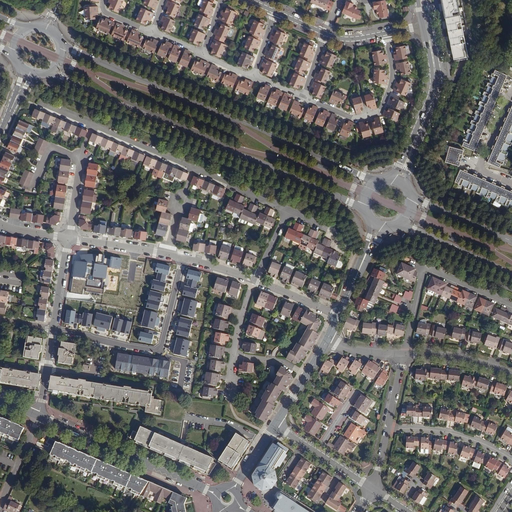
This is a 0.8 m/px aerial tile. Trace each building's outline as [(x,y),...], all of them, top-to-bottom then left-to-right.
[(109,0),(109,1),(112,2),(111,4),(110,5),(108,8),(109,9),(118,13),(124,1),(122,0),(109,0)] [(156,0),(145,0),(143,4),(155,9),(157,4),(154,3),(155,1),(158,2),(159,1),(156,0)] [(209,16),(210,16),(213,11),(212,11),(210,10),(211,7),(213,3),(212,3),(208,1),(205,0),(203,0),(199,11),(204,13),(209,16)] [(311,0),(311,2),(326,8),(329,1),(327,0),(311,0)] [(378,11),(377,11),(377,14),(379,13),(380,18),(388,17),(384,0),(372,2),(373,9),(376,9),(378,8),(378,11)] [(441,0),(442,3),(445,3),(445,4),(445,5),(445,6),(446,7),(447,7),(448,10),(444,11),(446,21),(449,21),(449,22),(449,23),(450,23),(450,24),(451,24),(451,27),(447,28),(449,36),(453,35),(454,40),(450,41),(452,50),(456,49),(456,54),(453,55),(454,60),(468,57),(462,25),(459,26),(458,22),(461,22),(458,8),(456,8),(455,5),(457,4),(456,0),(441,0)] [(168,10),(167,10),(166,14),(175,18),(180,6),(174,4),(168,1),(166,6),(167,6),(169,7),(168,10)] [(353,9),(351,8),(352,6),(353,3),(347,1),(342,13),(357,19),(360,12),(356,10),(357,8),(354,7),(353,9)] [(98,12),(98,7),(86,7),(86,20),(96,20),(95,15),(95,13),(98,13),(98,12)] [(218,19),(230,25),(236,12),(231,10),(225,7),(223,11),(225,12),(223,15),(220,14),(218,19)] [(154,14),(142,8),(136,21),(146,25),(148,22),(147,20),(149,17),(151,19),(154,14)] [(208,25),(211,20),(208,19),(203,16),(199,15),(194,26),(202,30),(204,26),(205,23),(207,25),(208,25)] [(163,25),(161,29),(170,33),(175,21),(163,16),(161,21),(162,22),(164,22),(162,25),(163,25)] [(105,21),(106,20),(101,18),(96,28),(108,34),(112,27),(114,23),(114,22),(109,20),(107,22),(105,21)] [(249,32),(261,38),(264,33),(261,31),(262,29),(263,29),(265,25),(264,25),(263,24),(258,22),(254,20),(249,32)] [(124,28),(123,29),(121,28),(122,25),(117,23),(117,24),(115,28),(112,35),(124,41),(129,30),(124,28)] [(216,29),(215,29),(213,34),(225,39),(227,35),(230,29),(230,28),(221,24),(219,28),(218,30),(216,29)] [(205,34),(193,29),(188,41),(197,45),(199,41),(200,38),(202,39),(203,39),(205,34)] [(144,37),(140,35),(139,36),(136,35),(138,32),(133,30),(132,32),(127,42),(140,47),(142,43),(144,39),(144,37)] [(269,41),(280,46),(286,34),(282,32),(278,30),(277,30),(275,34),(274,37),(272,36),(271,36),(269,41)] [(244,48),(248,50),(253,52),(255,48),(256,45),(259,47),(261,41),(249,36),(244,48)] [(150,41),(146,39),(146,40),(144,44),(143,48),(154,53),(159,42),(154,39),(154,40),(153,42),(150,41)] [(214,46),(213,48),(212,48),(210,51),(211,53),(221,57),(226,45),(214,39),(211,45),(214,46)] [(165,44),(162,43),(157,54),(165,58),(171,44),(172,44),(168,42),(167,45),(165,44)] [(311,51),(312,47),(312,46),(307,44),(303,43),(298,54),(304,57),(309,59),(310,59),(312,54),(309,53),(311,51)] [(178,46),(175,45),(174,46),(172,51),(168,59),(176,62),(181,51),(178,50),(177,49),(178,46)] [(267,50),(266,50),(266,51),(265,53),(264,55),(266,56),(271,59),(275,60),(280,49),(272,45),(270,49),(269,51),(267,50)] [(393,54),(394,60),(406,57),(404,45),(399,46),(395,47),(394,47),(395,51),(396,54),(393,54)] [(179,63),(187,67),(191,57),(192,56),(189,54),(188,54),(189,51),(185,49),(179,63)] [(376,50),(371,51),(374,65),(386,62),(385,57),(383,57),(382,54),(383,53),(382,49),(380,50),(376,50)] [(323,55),(325,56),(323,59),(321,58),(318,63),(330,68),(336,55),(332,53),(327,51),(325,51),(323,55)] [(237,65),(245,68),(248,68),(249,65),(248,63),(249,61),(252,62),(255,57),(242,52),(237,65)] [(302,60),(299,58),(294,70),(297,71),(302,73),(304,69),(305,67),(308,68),(310,63),(308,62),(302,60)] [(264,59),(262,64),(263,64),(265,65),(263,68),(262,71),(271,75),(276,64),(270,61),(265,59),(264,59)] [(208,63),(203,61),(201,64),(199,63),(199,62),(198,61),(196,60),(194,61),(190,69),(203,75),(206,69),(208,64),(208,63)] [(400,75),(409,73),(407,61),(395,63),(396,69),(399,68),(399,71),(400,75)] [(216,68),(216,67),(211,65),(211,66),(209,70),(206,76),(217,81),(219,77),(221,73),(217,71),(215,70),(216,68)] [(321,68),(320,71),(319,71),(318,74),(316,73),(315,72),(313,78),(315,79),(320,81),(324,83),(330,71),(321,68)] [(462,139),(461,141),(462,142),(461,145),(474,150),(475,147),(476,148),(477,145),(476,144),(479,137),(480,138),(482,135),(480,135),(483,129),(484,129),(485,126),(484,126),(487,119),(488,119),(490,116),(488,116),(491,110),(492,111),(494,107),(492,107),(495,100),(497,100),(498,97),(497,97),(499,91),(500,91),(502,89),(500,88),(503,81),(505,82),(506,79),(505,78),(506,75),(493,70),(492,73),(490,72),(489,75),(491,76),(488,83),(486,82),(485,85),(487,85),(484,91),(483,91),(481,94),(483,94),(480,101),(478,100),(477,104),(478,104),(476,110),(474,110),(473,113),(475,113),(472,120),(470,119),(469,123),(470,123),(468,129),(466,129),(465,132),(466,132),(463,139),(462,139)] [(385,75),(385,72),(383,71),(373,71),(373,84),(386,85),(386,79),(383,79),(383,76),(385,75)] [(296,73),(293,72),(288,84),(297,88),(299,84),(300,81),(303,82),(305,78),(300,76),(296,73)] [(236,79),(237,76),(232,74),(231,76),(225,74),(224,75),(223,78),(221,82),(232,87),(234,84),(236,79)] [(244,82),(243,80),(241,79),(239,80),(237,85),(235,89),(241,91),(248,94),(253,82),(248,80),(246,83),(244,82)] [(392,90),(404,95),(410,83),(401,79),(398,79),(397,82),(399,83),(397,86),(394,85),(392,90)] [(314,87),(313,90),(311,94),(320,98),(325,86),(319,84),(314,81),(313,81),(311,86),(312,86),(314,87)] [(264,87),(261,86),(256,97),(264,100),(270,87),(266,85),(265,88),(264,87)] [(281,92),(281,91),(278,90),(277,93),(275,92),(272,91),(267,102),(275,105),(279,97),(281,92)] [(337,102),(340,104),(344,95),(333,90),(328,101),(333,104),(333,103),(334,101),(337,102)] [(286,110),(291,99),(288,98),(286,97),(288,94),(284,93),(282,98),(278,107),(286,110)] [(363,95),(367,107),(369,106),(371,105),(372,109),(376,107),(372,93),(363,95)] [(363,108),(360,96),(351,98),(355,113),(359,112),(358,109),(360,108),(363,108)] [(386,104),(389,105),(400,110),(404,102),(392,97),(391,100),(390,101),(387,100),(386,104)] [(298,104),(299,102),(294,100),(289,112),(300,117),(301,113),(304,109),(304,108),(300,107),(298,105),(298,104)] [(308,106),(307,109),(307,110),(303,117),(311,121),(317,107),(314,105),(312,108),(311,108),(308,106)] [(511,105),(510,108),(509,108),(507,111),(509,111),(506,118),(504,117),(503,120),(504,121),(502,127),(500,126),(499,129),(500,130),(497,137),(496,136),(495,139),(496,140),(494,145),(492,145),(491,148),(492,149),(489,156),(488,155),(487,158),(488,159),(487,161),(499,167),(500,164),(501,165),(503,161),(502,161),(504,154),(506,155),(507,151),(506,151),(508,145),(510,146),(511,143),(510,142),(511,137),(511,105)] [(381,114),(389,118),(395,121),(399,113),(387,108),(386,111),(385,112),(382,111),(381,114)] [(43,119),(46,113),(46,112),(40,109),(40,111),(38,110),(35,109),(32,116),(39,119),(40,118),(43,119)] [(328,113),(329,112),(325,110),(324,113),(322,112),(319,111),(314,122),(322,126),(326,118),(328,113)] [(46,113),(43,119),(42,121),(53,125),(56,118),(57,116),(50,114),(50,115),(48,114),(46,113)] [(335,115),(331,113),(331,114),(329,119),(325,127),(333,130),(338,119),(335,118),(334,117),(335,115)] [(376,120),(371,122),(374,133),(382,131),(378,117),(375,118),(376,120)] [(63,130),(67,122),(67,121),(61,118),(61,120),(59,119),(56,118),(53,125),(51,130),(57,133),(57,131),(62,133),(63,130)] [(18,124),(17,127),(25,131),(26,131),(28,128),(27,126),(28,124),(20,120),(19,122),(18,124)] [(347,123),(344,122),(339,133),(347,136),(353,122),(350,121),(348,124),(347,123)] [(362,137),(370,134),(367,123),(364,123),(362,124),(362,121),(358,122),(362,137)] [(74,134),(77,127),(77,125),(71,123),(71,124),(69,123),(67,122),(63,130),(74,134)] [(24,133),(25,131),(17,127),(16,129),(14,132),(13,134),(22,137),(23,138),(24,135),(24,133)] [(80,128),(77,127),(74,134),(81,137),(81,136),(85,137),(88,130),(82,127),(81,129),(80,128)] [(21,140),(22,137),(13,134),(12,136),(11,138),(10,141),(18,144),(20,145),(21,141),(21,140)] [(90,140),(100,145),(102,138),(103,137),(97,134),(96,135),(95,135),(93,134),(90,140)] [(100,145),(110,150),(113,143),(114,141),(108,139),(107,140),(106,140),(102,138),(100,145)] [(17,147),(18,144),(10,141),(9,143),(8,145),(7,148),(17,152),(18,148),(17,147)] [(121,154),(124,147),(124,145),(118,143),(118,145),(116,144),(113,143),(110,150),(110,151),(120,156),(121,154)] [(463,150),(449,146),(448,150),(450,151),(448,158),(446,157),(445,161),(459,165),(463,150)] [(127,148),(124,147),(121,154),(120,156),(118,159),(125,162),(128,156),(132,157),(134,151),(135,150),(129,147),(128,149),(127,148)] [(134,151),(132,157),(131,159),(130,160),(137,163),(139,160),(142,162),(146,154),(140,152),(139,154),(137,153),(134,151)] [(2,159),(10,163),(12,163),(13,160),(12,158),(13,156),(5,152),(4,154),(3,156),(2,159)] [(154,168),(157,161),(158,160),(152,157),(151,159),(150,158),(147,157),(143,165),(153,170),(154,168)] [(59,170),(69,172),(71,160),(67,159),(61,158),(61,161),(57,160),(56,166),(60,167),(59,170)] [(0,163),(0,166),(7,169),(9,170),(10,167),(9,165),(10,163),(2,159),(1,161),(0,163)] [(162,178),(167,166),(168,164),(162,161),(161,163),(160,163),(157,161),(154,168),(153,170),(151,175),(162,179),(162,178)] [(88,163),(87,174),(97,176),(98,172),(96,172),(97,168),(98,168),(99,165),(88,163)] [(175,177),(178,170),(179,168),(173,166),(172,168),(170,167),(167,166),(162,178),(173,182),(175,177)] [(68,183),(69,172),(59,170),(59,173),(60,173),(59,177),(58,177),(57,181),(58,181),(64,182),(68,183)] [(178,170),(175,177),(185,182),(189,173),(183,170),(182,172),(180,171),(178,170)] [(467,171),(464,170),(463,171),(460,170),(455,182),(458,183),(457,184),(461,186),(461,185),(467,187),(466,189),(470,190),(470,189),(477,191),(476,193),(479,194),(480,193),(486,195),(485,197),(489,198),(489,197),(496,200),(495,201),(498,203),(499,201),(504,204),(504,205),(507,206),(508,205),(511,206),(511,190),(510,190),(510,191),(504,189),(505,187),(502,186),(501,188),(494,185),(495,183),(492,182),(491,183),(485,181),(486,179),(483,178),(482,179),(475,176),(476,175),(473,174),(472,175),(467,173),(467,171)] [(97,176),(87,174),(85,186),(95,188),(96,184),(94,184),(95,179),(97,180),(97,176)] [(202,187),(204,181),(205,179),(199,177),(198,179),(197,178),(194,177),(191,184),(198,187),(197,188),(201,190),(201,188),(202,187)] [(207,183),(204,181),(202,187),(201,188),(201,190),(208,193),(209,191),(212,192),(215,186),(215,184),(210,181),(209,183),(207,183)] [(55,196),(65,198),(67,186),(54,184),(53,192),(55,192),(55,196)] [(217,187),(215,186),(212,192),(211,194),(219,198),(220,196),(222,197),(226,188),(220,186),(219,188),(217,187)] [(0,196),(2,198),(3,198),(6,199),(9,193),(6,191),(1,189),(0,188),(0,196)] [(83,201),(93,203),(93,199),(92,199),(92,195),(94,195),(95,191),(84,189),(83,201)] [(234,211),(241,195),(237,193),(234,201),(230,199),(226,207),(234,211)] [(234,211),(241,214),(244,209),(245,206),(241,204),(244,197),(241,195),(234,211)] [(63,209),(65,198),(55,196),(54,200),(55,200),(55,204),(53,204),(53,207),(63,209)] [(162,212),(165,213),(169,201),(159,199),(158,202),(157,206),(156,210),(162,212)] [(92,206),(93,203),(83,201),(81,213),(84,213),(91,214),(91,211),(90,211),(90,206),(92,206)] [(244,209),(241,214),(239,220),(246,224),(247,221),(254,205),(251,203),(248,211),(244,209)] [(256,221),(259,215),(254,213),(258,206),(254,205),(247,221),(255,224),(256,221)] [(259,215),(256,221),(264,224),(270,208),(268,207),(264,215),(260,213),(259,215)] [(188,219),(192,220),(201,222),(204,215),(200,214),(201,210),(191,208),(188,219)] [(270,208),(264,224),(271,228),(275,219),(271,218),(274,210),(270,208)] [(62,212),(55,210),(54,215),(51,217),(48,216),(47,222),(52,223),(53,223),(54,224),(56,223),(57,225),(59,223),(58,222),(60,221),(59,219),(60,216),(61,216),(62,212)] [(31,221),(33,215),(33,213),(25,212),(25,214),(21,213),(20,219),(20,221),(26,222),(27,220),(29,221),(31,221)] [(171,214),(165,213),(162,212),(161,215),(162,215),(161,220),(160,219),(159,223),(168,226),(171,214)] [(36,215),(33,215),(31,221),(31,223),(38,224),(38,222),(43,223),(44,215),(37,214),(36,215)] [(81,223),(78,224),(80,226),(79,226),(80,228),(81,228),(82,230),(84,228),(85,229),(91,230),(92,224),(88,224),(86,221),(87,216),(84,216),(81,215),(79,215),(79,219),(81,219),(80,222),(81,223)] [(182,217),(179,228),(189,231),(192,232),(194,224),(191,223),(192,220),(188,219),(182,217)] [(168,226),(159,223),(158,227),(159,227),(158,231),(157,231),(156,234),(165,237),(168,226)] [(285,237),(293,240),(300,224),(296,223),(293,230),(289,228),(285,237)] [(303,226),(300,224),(293,240),(300,243),(304,234),(300,232),(303,226)] [(99,226),(95,225),(94,233),(100,234),(101,232),(103,233),(105,233),(107,226),(99,225),(99,226)] [(120,236),(121,230),(121,228),(110,226),(108,235),(115,236),(115,235),(117,235),(120,236)] [(189,231),(179,228),(176,240),(186,243),(187,239),(185,238),(186,234),(188,234),(189,231)] [(125,230),(121,230),(120,236),(119,237),(126,238),(126,237),(128,237),(131,237),(132,230),(125,229),(125,230)] [(308,247),(314,231),(311,229),(308,236),(304,234),(300,243),(308,247)] [(143,239),(146,240),(147,232),(140,231),(139,233),(136,232),(134,240),(141,241),(141,239),(143,239)] [(314,231),(308,247),(315,250),(318,243),(319,241),(315,239),(318,233),(314,231)] [(9,237),(6,237),(5,245),(12,246),(12,247),(16,248),(16,247),(17,239),(17,238),(11,237),(11,238),(9,237)] [(27,248),(28,241),(29,239),(22,238),(22,239),(20,239),(17,239),(16,247),(24,248),(23,250),(27,250),(27,248)] [(321,245),(318,243),(315,250),(314,253),(321,256),(328,240),(324,238),(321,245)] [(32,241),(28,241),(27,248),(35,250),(35,248),(39,249),(40,241),(34,240),(33,241),(32,241)] [(201,252),(204,252),(205,244),(198,243),(198,241),(194,240),(193,252),(199,252),(199,251),(201,252)] [(332,241),(328,240),(321,256),(329,259),(333,251),(329,249),(332,241)] [(218,249),(219,250),(220,250),(218,256),(217,258),(221,259),(222,257),(225,258),(225,257),(228,258),(231,248),(229,247),(231,244),(223,241),(222,244),(220,244),(218,249)] [(206,242),(205,244),(204,252),(204,253),(211,254),(211,253),(213,253),(215,254),(217,246),(209,244),(209,243),(206,242)] [(54,250),(56,249),(54,247),(55,246),(54,244),(52,245),(51,243),(49,244),(48,243),(43,243),(42,248),(45,249),(48,252),(47,256),(54,258),(55,254),(54,254),(54,251),(54,250)] [(244,253),(243,253),(243,251),(242,251),(243,249),(243,248),(235,245),(230,262),(233,263),(234,261),(237,262),(237,261),(240,262),(240,260),(242,260),(244,253)] [(333,251),(329,259),(327,263),(340,268),(342,268),(343,265),(342,263),(339,262),(341,258),(338,257),(339,254),(333,251)] [(255,256),(247,253),(242,266),(245,267),(246,265),(249,266),(249,265),(252,266),(252,264),(254,259),(256,259),(256,257),(255,257),(255,256)] [(121,270),(123,259),(112,256),(109,268),(121,270)] [(46,271),(51,272),(53,273),(54,266),(53,266),(53,264),(53,261),(46,260),(45,267),(47,268),(46,271)] [(106,266),(76,261),(70,292),(87,295),(89,294),(92,297),(94,300),(96,300),(96,298),(103,299),(104,290),(102,289),(106,266)] [(270,267),(269,270),(268,272),(271,273),(271,274),(273,274),(272,277),(276,278),(281,265),(272,262),(271,263),(270,262),(268,267),(270,267)] [(404,277),(409,266),(402,263),(397,275),(404,277)] [(173,267),(158,264),(156,275),(171,278),(173,267)] [(415,269),(409,266),(404,277),(415,283),(418,272),(415,271),(415,269)] [(288,283),(293,270),(284,267),(280,276),(283,278),(285,279),(284,282),(288,283)] [(372,276),(375,277),(382,281),(386,273),(375,268),(372,276)] [(204,274),(190,270),(187,281),(202,284),(204,274)] [(51,276),(51,272),(46,271),(41,271),(40,278),(41,278),(40,282),(51,284),(52,277),(51,277),(51,276)] [(303,287),(307,276),(296,271),(291,285),(295,287),(297,284),(299,285),(303,287)] [(382,281),(375,277),(372,283),(382,288),(385,282),(382,281)] [(434,292),(439,280),(432,277),(427,288),(434,292)] [(229,279),(224,278),(223,280),(220,279),(217,278),(213,290),(225,293),(229,279)] [(315,295),(321,283),(312,279),(311,280),(310,280),(307,284),(309,285),(308,289),(311,290),(310,291),(313,292),(312,294),(315,295)] [(236,298),(240,286),(240,284),(235,283),(235,281),(232,280),(228,295),(236,298)] [(441,295),(445,286),(446,283),(439,280),(434,292),(441,295)] [(154,281),(142,328),(156,332),(168,285),(154,281)] [(136,308),(139,284),(132,283),(128,307),(136,308)] [(372,283),(369,290),(379,295),(382,288),(372,283)] [(324,297),(327,298),(330,299),(331,297),(336,299),(338,295),(333,292),(335,288),(324,284),(318,297),(323,299),(324,297)] [(449,287),(445,286),(441,295),(449,298),(454,286),(450,285),(449,287)] [(454,286),(449,298),(457,302),(461,293),(456,291),(458,288),(454,286)] [(41,298),(47,299),(49,299),(50,293),(48,293),(48,291),(49,288),(42,287),(40,294),(42,295),(41,298)] [(200,291),(186,287),(183,297),(197,301),(200,291)] [(464,305),(469,293),(462,290),(461,293),(457,302),(464,305)] [(264,308),(269,294),(265,293),(265,294),(260,292),(255,305),(264,308)] [(375,304),(378,297),(368,293),(365,300),(369,301),(375,304)] [(469,293),(464,305),(471,308),(476,296),(469,293)] [(269,294),(264,308),(272,312),(277,299),(272,297),(273,296),(269,294)] [(366,308),(369,301),(365,300),(362,298),(358,296),(355,303),(358,305),(356,309),(361,311),(363,307),(366,308)] [(40,307),(39,309),(45,310),(47,311),(48,305),(46,304),(46,303),(47,299),(41,298),(39,298),(38,306),(40,307)] [(482,313),(487,301),(480,298),(474,309),(482,313)] [(200,303),(185,299),(176,336),(191,340),(200,303)] [(494,304),(487,301),(482,313),(488,316),(494,304)] [(294,305),(290,303),(290,305),(285,303),(280,315),(288,319),(294,305)] [(227,319),(228,316),(229,313),(231,314),(232,308),(219,304),(215,316),(227,319)] [(491,317),(500,321),(505,309),(501,307),(499,310),(495,308),(491,317)] [(300,322),(306,311),(303,309),(302,311),(298,308),(291,320),(298,324),(300,322)] [(44,314),(45,310),(39,309),(37,309),(36,317),(38,317),(37,321),(45,322),(46,316),(44,316),(44,314)] [(508,324),(511,315),(507,313),(509,310),(505,309),(500,321),(508,324)] [(78,313),(67,311),(65,325),(75,327),(78,313)] [(309,312),(306,311),(300,322),(309,327),(308,328),(310,329),(308,332),(307,331),(299,344),(297,343),(293,351),(291,350),(285,358),(295,364),(299,362),(301,358),(303,359),(305,356),(303,355),(304,352),(306,353),(308,351),(309,351),(312,348),(310,347),(311,345),(313,345),(319,335),(315,333),(320,324),(319,320),(314,317),(315,316),(312,314),(311,316),(308,315),(309,312)] [(95,314),(84,313),(81,327),(92,329),(95,314)] [(249,323),(261,328),(265,319),(251,313),(250,317),(251,318),(249,323)] [(116,319),(96,314),(93,328),(112,333),(116,319)] [(355,332),(360,321),(357,319),(356,321),(348,317),(344,326),(348,328),(350,329),(355,332)] [(135,324),(116,319),(112,333),(131,338),(135,324)] [(228,327),(229,322),(215,319),(212,329),(223,331),(224,328),(225,329),(225,326),(228,327)] [(388,325),(387,332),(391,333),(396,334),(398,335),(403,336),(406,325),(397,324),(398,322),(394,321),(393,324),(391,323),(388,323),(388,325)] [(375,334),(376,322),(372,322),(372,323),(364,322),(363,333),(367,333),(370,334),(375,334)] [(387,335),(387,332),(388,325),(380,324),(380,323),(376,322),(375,334),(380,335),(382,335),(387,335)] [(428,335),(430,323),(426,322),(426,324),(418,322),(416,332),(421,333),(423,334),(428,335)] [(443,338),(445,328),(437,327),(438,325),(434,324),(433,326),(431,325),(430,333),(432,333),(431,335),(436,337),(438,337),(443,338)] [(262,331),(248,325),(247,329),(248,329),(246,334),(259,339),(262,331)] [(454,327),(453,329),(453,330),(450,330),(449,336),(451,337),(451,338),(456,339),(459,339),(463,340),(466,328),(462,327),(462,329),(454,327)] [(479,344),(481,333),(473,332),(473,330),(470,329),(469,331),(468,330),(466,338),(468,339),(467,341),(472,342),(474,343),(479,344)] [(154,335),(140,332),(138,341),(152,345),(154,335)] [(224,341),(225,342),(226,339),(228,339),(229,335),(215,333),(213,343),(224,345),(224,341)] [(496,349),(500,337),(496,336),(496,338),(488,334),(484,344),(489,346),(491,347),(496,349)] [(38,352),(38,349),(41,349),(42,345),(40,345),(41,339),(28,336),(27,340),(26,340),(23,353),(25,353),(24,357),(38,359),(39,353),(38,352)] [(192,343),(178,339),(173,355),(188,359),(192,343)] [(511,354),(511,351),(511,343),(508,342),(508,340),(504,339),(500,350),(505,352),(507,353),(511,354)] [(61,353),(61,356),(59,356),(57,363),(71,365),(72,361),(73,361),(76,349),(74,349),(75,344),(61,342),(60,349),(59,348),(58,352),(61,353)] [(245,347),(244,349),(245,349),(244,352),(255,354),(257,344),(243,342),(242,346),(245,347)] [(221,353),(223,354),(224,348),(210,345),(208,358),(220,359),(220,356),(221,353)] [(173,363),(119,354),(116,370),(170,380),(173,363)] [(351,360),(348,358),(346,361),(344,360),(342,359),(336,368),(338,369),(337,371),(342,374),(351,360)] [(225,363),(211,360),(209,370),(220,372),(220,369),(221,369),(222,366),(224,367),(225,363)] [(327,375),(334,363),(335,362),(332,360),(330,363),(329,362),(325,360),(320,369),(323,371),(323,373),(327,375)] [(363,363),(360,361),(359,364),(357,363),(355,361),(349,370),(351,372),(350,373),(355,376),(363,363)] [(252,374),(253,364),(243,362),(242,365),(241,365),(241,368),(239,367),(238,372),(252,374)] [(366,378),(375,365),(371,363),(370,364),(367,363),(366,366),(364,369),(360,374),(366,378)] [(375,365),(366,378),(372,382),(376,377),(378,373),(380,370),(377,369),(378,367),(375,365)] [(289,372),(281,367),(276,374),(279,376),(274,385),(272,384),(271,387),(268,385),(260,398),(263,400),(255,413),(257,414),(255,417),(264,423),(270,413),(268,412),(269,409),(272,411),(274,407),(272,406),(274,402),(272,401),(273,399),(275,400),(281,390),(284,391),(286,388),(284,387),(285,384),(287,385),(289,382),(288,381),(290,376),(289,372)] [(23,373),(23,371),(16,370),(16,372),(15,372),(12,371),(13,368),(9,368),(9,369),(2,368),(2,370),(1,377),(0,383),(7,384),(7,382),(17,384),(28,386),(27,389),(34,390),(34,388),(37,374),(30,372),(30,371),(27,370),(26,373),(23,373)] [(431,370),(427,369),(426,378),(433,379),(433,380),(435,381),(437,381),(438,379),(444,380),(445,371),(441,371),(442,370),(431,368),(431,370)] [(426,381),(426,378),(427,369),(423,369),(423,370),(421,370),(417,369),(417,370),(413,370),(412,374),(412,378),(416,378),(416,380),(417,380),(417,381),(420,381),(422,382),(423,380),(426,381)] [(449,372),(445,371),(444,380),(451,381),(451,382),(453,383),(455,383),(455,381),(459,382),(460,372),(449,370),(449,372)] [(386,373),(383,371),(374,384),(379,387),(380,385),(383,387),(388,379),(389,378),(386,376),(385,375),(386,373)] [(215,386),(216,383),(216,381),(219,381),(220,375),(206,372),(204,384),(215,386)] [(94,397),(96,383),(85,381),(85,380),(82,379),(81,382),(78,381),(78,380),(68,379),(68,380),(64,379),(65,376),(61,376),(61,377),(54,376),(52,391),(51,393),(59,394),(59,391),(62,392),(69,393),(76,394),(76,396),(83,397),(83,395),(90,396),(91,395),(94,395),(93,398),(94,399),(94,397)] [(472,389),(473,386),(476,378),(471,376),(471,378),(469,377),(464,376),(461,386),(464,387),(466,388),(468,389),(469,388),(472,389)] [(476,378),(473,386),(479,387),(479,388),(482,390),(483,390),(484,389),(487,390),(490,381),(479,377),(479,379),(476,378)] [(339,381),(335,387),(348,395),(350,392),(348,391),(350,388),(347,386),(344,384),(339,381)] [(104,385),(96,383),(94,397),(101,398),(111,399),(114,386),(110,385),(110,386),(106,386),(106,383),(104,383),(104,385)] [(504,396),(508,386),(497,383),(496,384),(493,383),(490,391),(497,393),(496,394),(499,396),(501,396),(501,395),(504,396)] [(140,402),(139,404),(146,404),(146,406),(145,412),(158,414),(160,400),(154,399),(151,399),(152,396),(152,394),(148,394),(149,391),(132,388),(131,390),(128,389),(128,386),(124,386),(124,387),(117,386),(115,400),(122,401),(121,403),(129,404),(129,402),(136,403),(136,401),(140,402)] [(213,396),(214,396),(214,394),(214,393),(217,394),(217,389),(204,387),(202,398),(212,399),(213,396)] [(348,395),(335,387),(331,393),(336,396),(339,398),(342,400),(344,397),(346,398),(348,395)] [(338,405),(340,402),(327,393),(324,398),(325,399),(324,402),(333,407),(335,403),(338,405)] [(357,396),(355,399),(368,408),(372,402),(367,399),(364,397),(361,395),(359,398),(357,396)] [(310,414),(321,420),(328,408),(323,405),(320,403),(313,399),(310,404),(315,406),(310,414)] [(365,414),(368,408),(355,399),(353,402),(355,404),(353,407),(356,409),(359,410),(365,414)] [(407,417),(419,417),(419,409),(416,409),(416,407),(407,407),(407,417)] [(423,409),(419,409),(419,417),(431,418),(432,408),(423,408),(423,409)] [(365,418),(352,409),(350,412),(352,414),(350,418),(359,424),(361,421),(362,422),(365,418)] [(451,421),(453,413),(450,413),(450,411),(441,409),(439,418),(451,421)] [(456,414),(453,413),(451,421),(463,424),(463,422),(468,423),(470,415),(466,415),(464,414),(457,412),(456,414)] [(303,429),(313,436),(321,424),(316,421),(316,420),(313,419),(306,414),(303,419),(307,422),(303,429)] [(24,426),(0,415),(0,432),(18,441),(24,426)] [(470,426),(482,431),(485,423),(482,422),(482,420),(474,417),(470,426)] [(361,421),(359,424),(364,427),(368,420),(365,418),(362,422),(361,421)] [(343,434),(353,441),(356,443),(361,436),(362,436),(365,432),(358,427),(355,425),(350,422),(343,434)] [(488,424),(485,423),(482,431),(494,435),(497,426),(489,423),(488,424)] [(148,433),(150,430),(139,425),(136,431),(131,429),(128,436),(133,438),(135,439),(136,443),(142,445),(145,444),(148,445),(150,446),(150,449),(157,452),(159,450),(162,451),(165,452),(165,456),(172,458),(174,457),(176,458),(177,458),(179,459),(180,462),(186,465),(188,463),(191,464),(193,465),(194,468),(207,474),(215,463),(212,460),(212,461),(201,456),(202,455),(201,453),(193,449),(192,450),(191,452),(189,451),(190,448),(182,444),(181,445),(180,447),(177,446),(179,443),(168,438),(166,438),(165,440),(163,439),(164,436),(153,431),(152,432),(151,434),(148,433)] [(500,439),(511,445),(511,443),(511,433),(506,430),(500,439)] [(234,433),(228,443),(230,445),(228,447),(225,447),(227,449),(225,452),(223,450),(216,460),(230,469),(232,467),(235,467),(239,461),(237,458),(239,456),(241,454),(243,454),(248,447),(246,445),(248,443),(234,433)] [(331,444),(329,446),(341,454),(347,447),(351,450),(354,445),(347,441),(344,438),(339,435),(333,445),(331,444)] [(46,442),(53,445),(55,440),(48,437),(46,442)] [(414,446),(417,446),(418,437),(407,437),(406,449),(414,449),(414,446)] [(429,438),(418,437),(417,446),(421,447),(420,453),(428,453),(429,449),(431,449),(432,441),(429,441),(429,438)] [(445,449),(447,441),(435,439),(433,450),(441,452),(441,449),(445,449)] [(55,440),(53,445),(49,454),(53,455),(53,454),(56,455),(56,457),(65,460),(65,459),(68,460),(67,462),(74,464),(74,463),(77,465),(77,466),(86,470),(86,468),(89,470),(88,471),(95,474),(96,472),(98,474),(98,475),(106,479),(107,477),(110,479),(109,480),(116,483),(117,482),(119,483),(119,484),(128,488),(129,487),(131,488),(130,489),(141,494),(148,481),(55,440)] [(458,444),(447,441),(445,449),(448,450),(447,453),(455,455),(458,444)] [(273,443),(262,459),(264,460),(254,475),(256,483),(263,488),(271,487),(274,481),(274,480),(272,470),(273,469),(274,467),(276,468),(277,465),(280,461),(279,460),(281,458),(282,458),(285,453),(288,449),(278,442),(276,445),(273,443)] [(472,458),(475,450),(464,446),(460,456),(468,459),(469,456),(472,458)] [(485,454),(475,450),(472,458),(474,459),(473,461),(481,464),(481,463),(484,464),(487,458),(484,457),(485,454)] [(212,461),(212,460),(213,458),(201,453),(202,455),(201,456),(212,461)] [(296,466),(306,472),(311,464),(302,457),(296,466)] [(494,468),(497,470),(501,463),(491,457),(490,460),(487,458),(484,464),(486,466),(485,467),(492,470),(494,468)] [(264,460),(262,459),(252,475),(254,485),(262,490),(272,488),(277,480),(275,470),(273,469),(272,470),(274,480),(274,481),(271,487),(263,488),(256,483),(254,475),(264,460)] [(414,474),(416,475),(421,467),(414,462),(411,466),(410,465),(406,472),(413,476),(414,474)] [(511,469),(501,463),(497,470),(500,472),(498,474),(505,478),(511,469)] [(306,472),(296,466),(291,474),(300,480),(306,472)] [(318,480),(327,486),(332,477),(323,471),(318,480)] [(426,481),(424,483),(431,488),(435,482),(434,481),(437,477),(429,472),(424,480),(426,481)] [(300,480),(291,474),(285,482),(295,488),(300,480)] [(407,485),(409,483),(402,478),(399,481),(400,482),(396,489),(403,494),(408,486),(407,485)] [(312,488),(322,494),(327,486),(318,480),(312,488)] [(187,498),(148,481),(141,494),(140,494),(170,508),(171,511),(185,511),(184,505),(187,498)] [(331,494),(339,499),(347,487),(339,482),(335,488),(337,489),(335,492),(333,491),(331,494)] [(451,501),(458,505),(459,503),(461,504),(469,492),(462,487),(456,495),(455,494),(451,501)] [(322,494),(312,488),(306,496),(316,503),(322,494)] [(418,492),(417,492),(414,495),(411,499),(419,504),(423,497),(425,498),(427,494),(420,489),(418,492)] [(275,509),(275,505),(279,498),(277,498),(277,497),(276,497),(276,496),(277,495),(277,494),(278,493),(279,492),(280,493),(284,496),(285,494),(280,491),(276,491),(274,495),(275,499),(276,499),(271,507),(275,509)] [(308,511),(294,503),(296,501),(285,494),(284,496),(280,493),(279,492),(278,493),(277,494),(277,495),(276,496),(276,497),(277,497),(277,498),(279,498),(275,505),(275,509),(279,511),(308,511)] [(3,510),(7,511),(7,510),(10,511),(15,511),(17,510),(20,511),(22,507),(11,502),(12,499),(9,497),(3,510)] [(341,504),(337,501),(330,497),(326,502),(337,510),(341,504)] [(484,501),(477,497),(469,509),(470,510),(468,511),(479,511),(480,511),(479,510),(484,501)]
